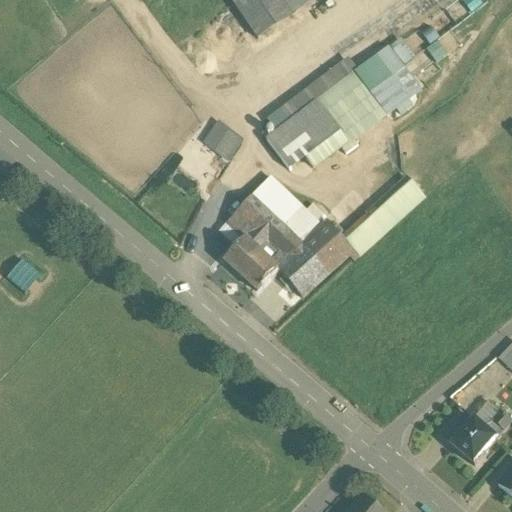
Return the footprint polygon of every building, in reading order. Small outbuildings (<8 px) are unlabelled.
[(230,0),(259,42),(319,0),(230,0)] [(387,54),(357,76),(371,94),(386,82),(401,71),(387,54)] [(349,65),(282,116),(289,126),(317,105),(357,76),(349,65)] [(401,71),(386,82),(403,104),(418,93),(401,72),(401,71)] [(357,76),(317,105),(340,136),(348,145),(387,115),(372,94),(371,94),(357,76)] [(386,82),(372,94),(387,115),(388,116),(403,104),(386,82)] [(289,126),(267,143),(290,174),(340,136),(317,105),(289,126)] [(231,134),(217,155),(229,165),(243,144),(231,134)] [(325,232),(271,180),(228,226),(245,242),(245,241),(279,272),(278,274),(302,300),(349,258),(354,264),(359,260),(342,240),(330,227),(325,232)] [(408,181),(342,240),(359,260),(425,200),(408,181)] [(279,272),(245,241),(245,242),(225,264),(258,295),(278,274),(279,272)] [(511,349),(500,362),(511,373),(511,349)] [(511,427),(501,418),(487,433),(499,444),(511,428),(511,427)] [(475,423),(452,449),(476,470),(499,444),(487,433),(475,423)] [(511,476),(500,490),(511,500),(511,476)] [(364,502),(354,511),(375,511),(377,511),(366,502),(365,503),(364,502)]
